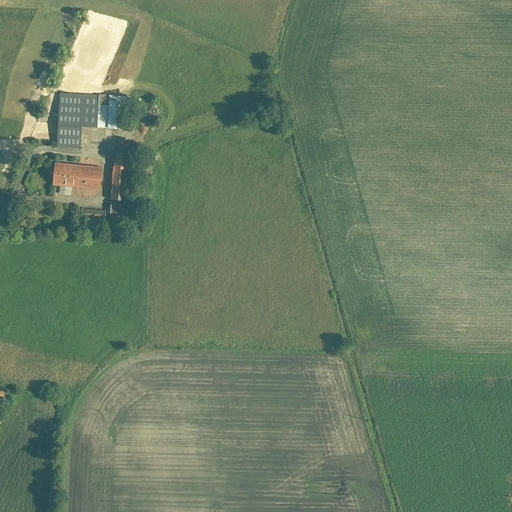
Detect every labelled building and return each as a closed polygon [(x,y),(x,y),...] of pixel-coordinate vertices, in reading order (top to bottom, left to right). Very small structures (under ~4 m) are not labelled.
[(76,152),(78,128),(134,131),(135,119),(128,119),(129,100),(59,96),(55,150),(76,152)] [(112,155),(109,202),(132,204),(135,157),(112,155)] [(60,189),(60,196),(72,197),(72,190),(100,193),(103,169),(57,165),(55,188),(60,189)] [(111,207),(110,225),(132,226),(133,208),(111,207)] [(82,209),(81,220),(106,222),(107,212),(82,209)]
